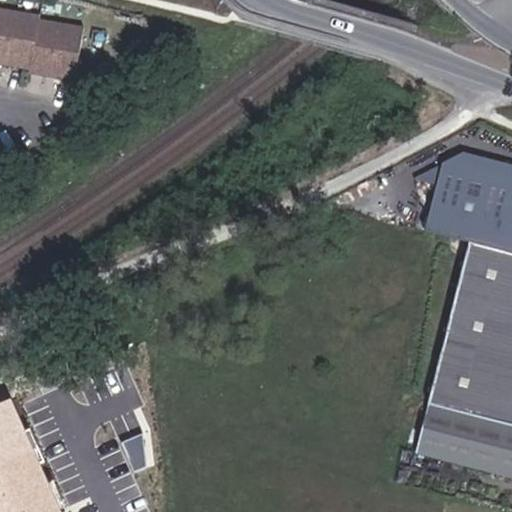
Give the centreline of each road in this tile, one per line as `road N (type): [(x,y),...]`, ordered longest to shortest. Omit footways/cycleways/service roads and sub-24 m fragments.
road 1 (track): [(511,91),(367,173),(62,297),(0,337)]
road 2 (primary): [(262,0),(511,87)]
